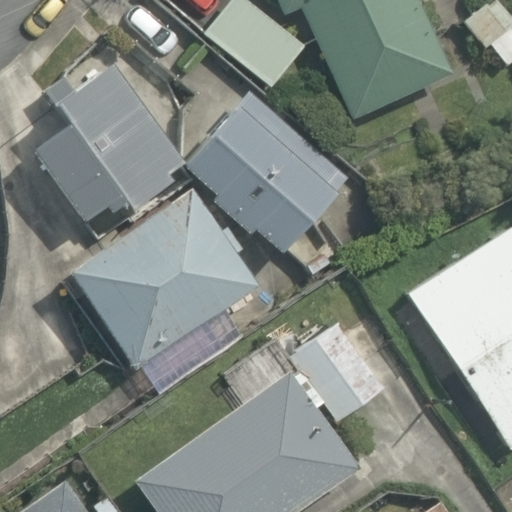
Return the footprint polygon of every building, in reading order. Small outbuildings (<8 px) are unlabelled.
[(238,0),(218,0),(195,33),(264,82),(294,40),(238,0)] [(270,0),(274,9),(293,0),(294,0),(348,117),(447,72),(414,0),(270,0)] [(56,118),(23,138),(74,218),(105,198),(109,206),(200,148),(132,42),(109,56),(102,45),(36,87),(56,118)] [(338,168),(247,99),(232,88),(196,135),(206,143),(185,170),(192,175),(212,190),(204,201),(272,254),(338,168)] [(63,262),(82,288),(73,294),(121,360),(130,354),(241,273),(175,182),(63,262)] [(511,228),(504,216),(397,288),(502,445),(511,437),(511,228)] [(376,387),(328,321),(289,350),(337,415),(376,387)] [(282,511),(350,460),(281,371),(130,486),(150,511),(282,511)] [(87,511),(59,473),(2,511),(87,511)]
